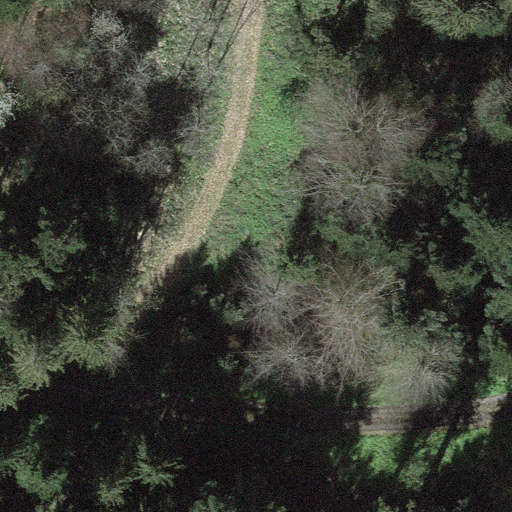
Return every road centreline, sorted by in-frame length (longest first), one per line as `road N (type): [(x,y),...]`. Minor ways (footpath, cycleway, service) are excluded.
road 1 (track): [(511,419),(421,428),(0,397)]
road 2 (track): [(247,0),(222,162),(169,278),(48,400)]
